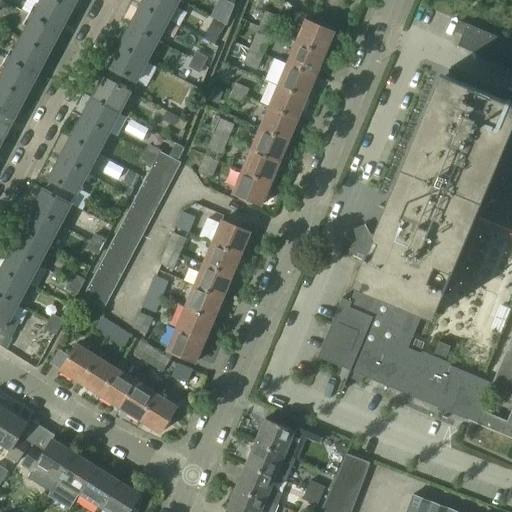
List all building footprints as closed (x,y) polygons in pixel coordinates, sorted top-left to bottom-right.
[(35,6),(30,17),(60,33),(72,10),(52,0),(42,0),(39,8),(35,6)] [(52,0),(72,10),(77,0),(52,0)] [(176,0),(145,0),(141,7),(168,22),(179,2),(176,0)] [(168,22),(141,7),(131,27),(158,41),(168,22)] [(214,18),(226,24),(230,17),(218,10),(214,18)] [(266,11),(259,26),(273,32),(280,17),(266,11)] [(28,28),(21,40),(48,55),(60,33),(30,17),(25,26),(28,28)] [(214,18),(210,26),(221,32),(226,24),(214,18)] [(306,19),(296,42),(325,54),(335,31),(306,19)] [(461,20),(457,29),(464,32),(458,46),(511,68),(511,40),(468,22),(468,23),(461,20)] [(131,27),(120,47),(147,62),(158,41),(131,27)] [(215,44),(219,37),(205,29),(201,37),(215,44)] [(271,38),(257,32),(250,48),(264,54),(271,38)] [(12,50),(7,60),(37,76),(48,55),(21,40),(15,52),(12,50)] [(316,76),(325,54),(296,42),(288,63),(316,76)] [(113,69),(107,80),(118,86),(123,75),(136,82),(147,62),(120,47),(109,67),(113,69)] [(258,69),(264,54),(250,48),(244,63),(258,69)] [(197,51),(193,58),(204,65),(209,57),(197,51)] [(200,72),(204,65),(193,58),(189,66),(200,72)] [(5,72),(0,80),(0,84),(25,98),(37,76),(7,60),(1,70),(5,72)] [(288,63),(278,85),(307,97),(316,76),(288,63)] [(351,371),(349,377),(360,382),(362,375),(469,420),(486,380),(450,365),(451,362),(407,344),(432,284),(442,289),(452,265),(447,263),(469,210),(511,228),(511,102),(446,75),(378,236),(374,234),(374,236),(371,235),(359,240),(355,250),(352,248),(350,253),(368,260),(351,301),(344,297),(319,357),(351,371)] [(118,86),(107,80),(104,78),(93,99),(119,114),(131,92),(118,86)] [(236,82),(232,90),(247,96),(250,88),(236,82)] [(0,112),(14,120),(25,98),(0,84),(0,112)] [(298,119),(307,97),(278,85),(269,107),(298,119)] [(213,87),(208,99),(219,103),(224,91),(213,87)] [(93,99),(82,120),(109,134),(119,114),(93,99)] [(269,107),(260,128),(289,140),(298,119),(269,107)] [(167,110),(163,119),(174,125),(179,117),(167,110)] [(0,140),(2,142),(14,120),(0,112),(0,140)] [(214,134),(229,140),(235,124),(221,118),(214,134)] [(82,120),(71,139),(98,153),(109,134),(82,120)] [(260,128),(252,149),(280,162),(289,140),(260,128)] [(208,149),(222,155),(229,140),(214,134),(208,149)] [(61,159),(87,174),(98,153),(71,139),(61,159)] [(158,158),(161,152),(162,150),(150,144),(146,151),(158,158)] [(252,149),(243,171),(271,183),(280,162),(252,149)] [(154,165),(156,161),(158,158),(146,151),(142,159),(154,165)] [(156,161),(176,172),(181,162),(161,152),(158,158),(156,161)] [(205,155),(199,171),(213,177),(219,161),(205,155)] [(53,182),(48,192),(58,198),(71,205),(83,211),(88,201),(76,195),(87,174),(61,159),(50,180),(53,182)] [(156,161),(154,165),(150,172),(171,182),(176,172),(156,161)] [(123,181),(119,189),(131,196),(135,188),(141,176),(129,170),(123,181)] [(262,205),(271,183),(243,171),(233,193),(262,205)] [(165,193),(171,182),(150,172),(145,182),(165,193)] [(165,193),(145,182),(139,193),(160,204),(165,193)] [(71,205),(58,198),(48,192),(44,191),(34,211),(61,225),(71,205)] [(154,214),(160,204),(139,193),(134,203),(154,214)] [(154,214),(134,203),(128,214),(149,225),(154,214)] [(183,209),(176,226),(190,232),(197,215),(183,209)] [(34,211),(23,231),(50,245),(61,225),(34,211)] [(143,235),(149,225),(128,214),(122,225),(143,235)] [(223,219),(213,241),(242,253),(252,231),(223,219)] [(143,235),(122,225),(117,235),(138,246),(143,235)] [(23,231),(12,252),(39,266),(50,245),(23,231)] [(188,238),(174,232),(168,247),(181,253),(188,238)] [(91,240),(103,247),(107,239),(95,233),(91,240)] [(132,257),(138,246),(117,235),(111,246),(132,257)] [(91,240),(87,248),(99,254),(103,247),(91,240)] [(213,241),(204,263),(233,275),(242,253),(213,241)] [(127,267),(132,257),(111,246),(105,256),(127,267)] [(181,253),(168,247),(161,264),(174,270),(181,253)] [(12,252),(1,272),(28,286),(39,266),(12,252)] [(121,278),(127,267),(105,256),(100,267),(121,278)] [(204,263),(195,285),(224,298),(233,275),(204,263)] [(116,288),(121,278),(100,267),(94,277),(116,288)] [(1,272),(0,274),(0,296),(17,306),(28,286),(1,272)] [(74,273),(70,281),(82,287),(86,279),(74,273)] [(169,281),(156,276),(149,291),(163,297),(169,281)] [(110,299),(116,288),(94,277),(88,288),(110,299)] [(78,295),(82,287),(70,281),(66,288),(78,295)] [(195,285),(186,307),(215,318),(224,298),(195,285)] [(106,308),(110,299),(88,288),(85,295),(106,308)] [(163,297),(149,291),(143,307),(156,313),(163,297)] [(10,320),(17,306),(0,296),(0,333),(0,334),(0,342),(8,348),(13,338),(11,337),(18,324),(10,320)] [(186,307),(177,328),(206,340),(215,318),(186,307)] [(64,320),(52,313),(48,321),(60,327),(64,320)] [(134,329),(147,334),(153,318),(140,313),(134,329)] [(95,329),(110,338),(118,325),(103,317),(95,329)] [(56,335),(60,327),(48,321),(45,328),(56,335)] [(132,334),(118,325),(110,338),(124,347),(132,334)] [(177,328),(168,350),(197,362),(206,340),(177,328)] [(134,353),(148,362),(156,350),(142,341),(134,353)] [(439,341),(435,352),(447,357),(451,346),(439,341)] [(61,371),(82,383),(98,356),(78,344),(61,371)] [(171,359),(156,350),(148,362),(163,371),(171,359)] [(511,384),(511,357),(505,354),(496,377),(511,384)] [(118,369),(98,356),(82,383),(101,396),(118,369)] [(187,383),(193,369),(178,363),(172,377),(187,383)] [(118,369),(101,396),(121,408),(138,381),(118,369)] [(511,384),(496,377),(490,390),(511,399),(511,384)] [(158,393),(138,381),(121,408),(141,421),(158,393)] [(158,393),(141,421),(161,434),(178,406),(158,393)] [(7,409),(0,419),(0,443),(10,450),(7,456),(17,463),(31,442),(20,435),(28,423),(7,409)] [(511,411),(508,421),(482,410),(476,423),(511,438),(511,411)] [(266,418),(256,443),(286,455),(296,430),(266,418)] [(299,433),(321,442),(325,432),(303,422),(299,433)] [(35,445),(22,466),(33,472),(36,467),(58,481),(75,453),(53,439),(45,451),(35,445)] [(345,447),(343,440),(336,443),(339,450),(345,447)] [(256,443),(246,466),(276,479),(285,483),(295,459),(286,455),(256,443)] [(346,451),(335,476),(320,508),(330,511),(350,511),(370,461),(346,451)] [(97,466),(75,453),(58,481),(50,493),(72,507),(79,494),(97,466)] [(0,480),(2,481),(9,470),(0,464),(0,480)] [(119,480),(97,466),(79,494),(101,508),(119,480)] [(246,466),(237,489),(267,501),(278,505),(283,493),(272,489),(276,479),(246,466)] [(119,480),(101,508),(107,511),(138,511),(140,507),(135,504),(141,494),(119,480)] [(306,490),(321,496),(325,486),(310,480),(306,490)] [(274,511),(278,505),(267,501),(237,489),(227,511),(274,511)] [(303,499),(317,505),(321,496),(306,490),(303,499)] [(451,511),(414,498),(409,511),(451,511)]
